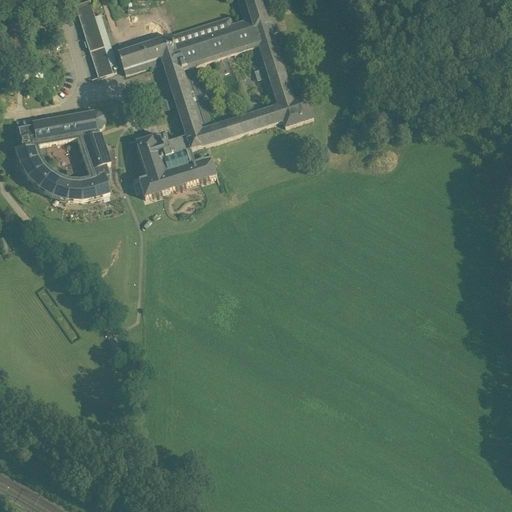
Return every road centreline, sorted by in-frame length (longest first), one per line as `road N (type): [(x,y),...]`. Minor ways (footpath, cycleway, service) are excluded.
road 1 (unclassified): [(125,502),(136,397),(130,370),(94,305),(0,187)]
road 2 (unclassified): [(64,0),(82,88),(61,107),(0,115)]
road 3 (unclassified): [(125,502),(0,433)]
